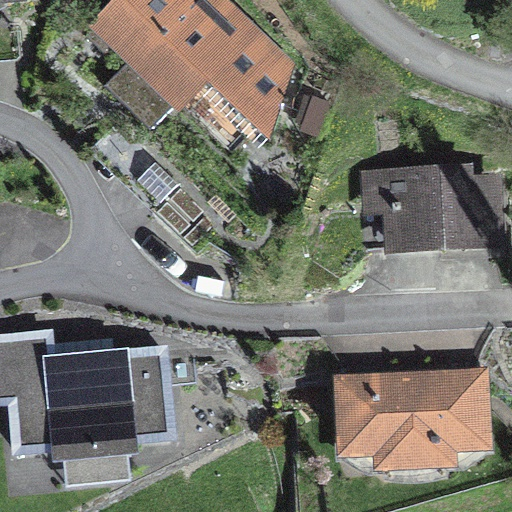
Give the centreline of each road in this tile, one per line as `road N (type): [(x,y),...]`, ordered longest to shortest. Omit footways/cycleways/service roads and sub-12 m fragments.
road 1 (residential): [(511,303),(262,322),(154,300),(106,258)]
road 2 (residential): [(511,91),(428,54),(346,0)]
road 3 (residential): [(106,258),(77,182),(14,121),(0,119)]
